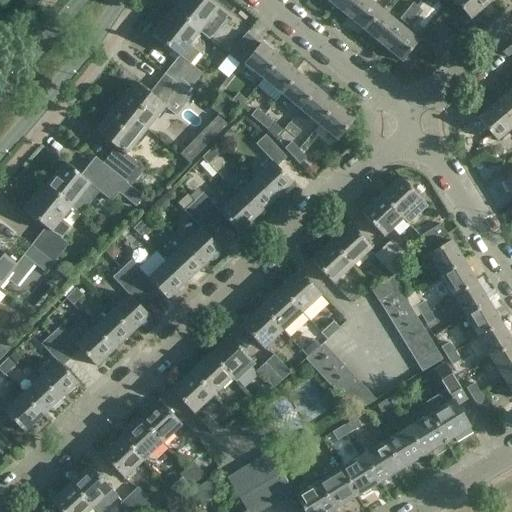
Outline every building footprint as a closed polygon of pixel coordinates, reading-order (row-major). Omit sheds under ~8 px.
[(208,0),(183,0),(175,10),(209,39),(228,16),(208,0)] [(328,0),(328,1),(346,16),(359,0),(328,0)] [(369,0),(359,0),(346,16),(365,31),(382,10),(369,0)] [(489,4),(486,0),(452,0),(470,20),(489,4)] [(406,11),(414,17),(420,9),(413,3),(406,11)] [(173,9),(152,35),(179,57),(165,75),(186,91),(201,73),(190,64),(199,53),(190,46),(200,34),(208,41),(209,39),(175,10),(173,9)] [(382,10),(365,31),(383,46),(400,25),(382,10)] [(406,11),(400,19),(407,25),(414,17),(406,11)] [(400,25),(383,46),(402,62),(419,41),(400,25)] [(239,64),(257,42),(247,34),(229,55),(239,64)] [(244,64),(263,80),(280,59),(261,44),(244,64)] [(280,59),(263,80),(282,95),(299,74),(280,59)] [(299,74),(282,95),(301,110),(317,89),(299,74)] [(135,82),(115,107),(146,132),(166,107),(176,116),(192,96),(186,91),(165,75),(150,94),(135,82)] [(511,88),(496,102),(511,121),(511,88)] [(317,89),(301,110),(319,125),(336,105),(317,89)] [(246,100),(238,93),(232,101),(240,107),(246,100)] [(511,121),(496,102),(483,113),(477,118),(495,140),(511,126),(511,121)] [(336,105),(319,125),(338,141),(355,120),(336,105)] [(115,107),(95,131),(115,148),(103,163),(102,164),(131,187),(131,186),(145,169),(127,154),(146,132),(115,107)] [(265,115),(257,109),(251,116),(259,123),(265,115)] [(265,115),(259,123),(267,129),(273,121),(265,115)] [(271,162),(254,178),(275,200),(293,184),(277,167),(286,158),(264,135),(255,144),(271,162)] [(299,150),(292,143),(285,149),(292,157),(299,150)] [(209,164),(218,154),(211,147),(201,157),(209,164)] [(292,157),(299,164),(306,158),(299,150),(292,157)] [(44,184),(44,185),(72,208),(80,215),(98,192),(110,202),(118,192),(136,207),(144,197),(131,186),(131,187),(102,164),(103,163),(96,158),(80,177),(66,165),(47,187),(44,184)] [(511,175),(503,182),(511,197),(511,175)] [(400,177),(380,194),(402,218),(408,224),(427,206),(400,177)] [(254,178),(236,195),(257,217),(275,200),(254,178)] [(46,228),(31,245),(52,263),(67,246),(60,240),(69,228),(61,222),(72,208),(44,185),(23,209),(46,228)] [(199,191),(190,200),(192,202),(214,225),(223,217),(239,234),(257,217),(236,195),(218,211),(199,191)] [(402,218),(380,194),(361,212),(383,236),(402,218)] [(200,229),(182,245),(202,267),(220,251),(205,234),(214,225),(192,202),(183,211),(200,229)] [(140,235),(150,225),(143,219),(133,229),(140,235)] [(349,224),(329,242),(351,265),(371,247),(349,224)] [(428,246),(447,234),(441,224),(420,237),(428,246)] [(391,239),(382,248),(400,267),(408,258),(391,239)] [(429,255),(441,276),(464,262),(451,241),(429,255)] [(329,242),(310,260),(332,284),(351,265),(329,242)] [(0,251),(0,283),(5,277),(16,287),(34,265),(44,273),(52,263),(31,245),(15,264),(0,251)] [(182,245),(164,262),(184,284),(202,267),(182,245)] [(400,267),(382,248),(373,256),(393,276),(400,267)] [(130,260),(121,269),(142,292),(151,284),(166,301),(184,284),(164,262),(155,253),(138,269),(130,260)] [(464,262),(441,276),(453,296),(476,283),(464,262)] [(129,295),(111,312),(132,333),(149,317),(134,300),(142,292),(121,269),(112,277),(129,295)] [(299,271),(279,289),(301,313),(321,294),(299,271)] [(386,282),(371,290),(378,301),(392,293),(386,282)] [(476,283),(453,296),(466,317),(488,303),(476,283)] [(346,284),(339,291),(350,303),(358,298),(346,284)] [(73,305),(82,295),(76,288),(66,298),(73,305)] [(279,289),(260,307),(282,330),(301,313),(279,289)] [(399,289),(378,302),(384,311),(405,298),(399,289)] [(405,298),(384,311),(390,320),(411,308),(405,298)] [(416,306),(422,315),(430,311),(424,302),(416,306)] [(488,303),(466,317),(478,337),(501,323),(488,303)] [(282,330),(260,307),(241,325),(263,349),(282,330)] [(411,308),(390,320),(396,331),(417,318),(411,308)] [(430,311),(422,315),(427,324),(435,319),(430,311)] [(111,312),(94,328),(114,350),(132,333),(111,312)] [(417,318),(396,331),(402,341),(423,328),(417,318)] [(321,333),(327,340),(339,329),(333,322),(321,333)] [(511,342),(501,323),(478,337),(490,357),(511,344),(511,342)] [(59,326),(50,335),(72,358),(81,350),(96,366),(114,350),(94,328),(84,337),(76,328),(68,335),(59,326)] [(423,328),(402,341),(409,352),(430,339),(423,328)] [(57,362),(39,378),(60,400),(78,384),(63,367),(72,358),(50,335),(41,344),(57,362)] [(229,336),(209,354),(233,380),(236,383),(256,364),(229,336)] [(0,337),(0,360),(12,348),(0,337)] [(314,339),(301,350),(308,358),(320,347),(314,339)] [(430,339),(409,352),(415,361),(436,349),(430,339)] [(441,347),(447,356),(454,351),(449,342),(441,347)] [(324,344),(320,347),(308,358),(305,360),(314,369),(332,353),(324,344)] [(511,344),(490,357),(502,378),(511,372),(511,344)] [(436,349),(415,361),(422,372),(443,360),(436,349)] [(454,351),(447,356),(452,365),(460,360),(454,351)] [(332,353),(314,369),(322,377),(341,363),(332,353)] [(209,354),(190,372),(212,396),(223,386),(224,388),(233,380),(209,354)] [(274,355),(266,363),(282,381),(290,373),(274,355)] [(0,371),(4,375),(14,365),(7,359),(0,365),(0,371)] [(282,381),(266,363),(257,371),(273,389),(282,381)] [(341,363),(322,377),(330,386),(350,372),(341,363)] [(446,390),(424,403),(430,413),(446,440),(453,436),(456,442),(471,433),(468,427),(469,427),(456,406),(467,399),(445,364),(435,371),(446,390)] [(190,372),(171,390),(170,391),(192,414),(212,396),(190,372)] [(350,372),(330,386),(339,395),(359,381),(350,372)] [(511,372),(502,378),(511,393),(511,372)] [(39,378),(21,395),(42,417),(60,400),(39,378)] [(359,381),(339,395),(347,404),(367,391),(359,381)] [(466,389),(471,397),(479,392),(474,384),(466,389)] [(400,390),(389,397),(395,405),(405,399),(400,390)] [(376,400),(367,391),(347,404),(355,413),(376,400)] [(479,392),(471,397),(477,406),(485,401),(479,392)] [(0,425),(8,417),(24,434),(42,417),(21,395),(4,412),(0,407),(0,425)] [(239,407),(245,414),(256,404),(250,397),(239,407)] [(389,397),(376,405),(381,414),(395,405),(389,397)] [(160,401),(140,419),(162,443),(182,424),(160,401)] [(430,413),(407,427),(424,454),(446,440),(430,413)] [(201,422),(212,434),(221,429),(208,415),(201,422)] [(356,418),(345,425),(350,433),(361,426),(356,418)] [(140,419),(121,437),(143,461),(162,443),(140,419)] [(345,425),(332,433),(337,441),(350,433),(345,425)] [(407,427),(385,440),(401,467),(424,454),(407,427)] [(0,452),(1,454),(11,445),(0,433),(0,452)] [(143,461),(121,437),(101,455),(123,479),(143,461)] [(385,440),(362,454),(379,481),(401,467),(385,440)] [(312,445),(300,453),(305,461),(317,453),(312,445)] [(268,453),(257,459),(270,480),(280,473),(275,465),(268,453)] [(305,461),(300,453),(288,460),(292,468),(305,461)] [(362,454),(340,468),(356,495),(379,481),(362,454)] [(257,459),(247,465),(260,486),(270,480),(257,459)] [(193,462),(186,468),(198,481),(206,476),(193,462)] [(247,465),(237,472),(250,492),(260,486),(247,465)] [(90,466),(70,484),(92,508),(112,490),(90,466)] [(198,481),(186,468),(179,475),(190,487),(198,481)] [(340,468),(317,481),(334,508),(356,495),(340,468)] [(237,472),(227,478),(239,498),(250,492),(237,472)] [(280,473),(270,480),(283,500),(293,494),(280,473)] [(317,481),(312,473),(302,479),(308,487),(294,495),(304,511),(328,511),(334,508),(317,481)] [(209,480),(199,487),(207,501),(218,495),(215,490),(209,480)] [(270,480),(260,486),(272,506),(283,500),(270,480)] [(88,511),(92,508),(70,484),(51,503),(59,511),(88,511)] [(260,486),(250,492),(261,511),(262,511),(272,506),(260,486)] [(137,487),(128,496),(143,511),(151,511),(157,508),(137,487)] [(207,501),(199,487),(192,491),(200,505),(207,501)] [(261,511),(250,492),(239,498),(247,510),(247,511),(261,511)] [(143,511),(128,496),(120,503),(127,511),(143,511)]
